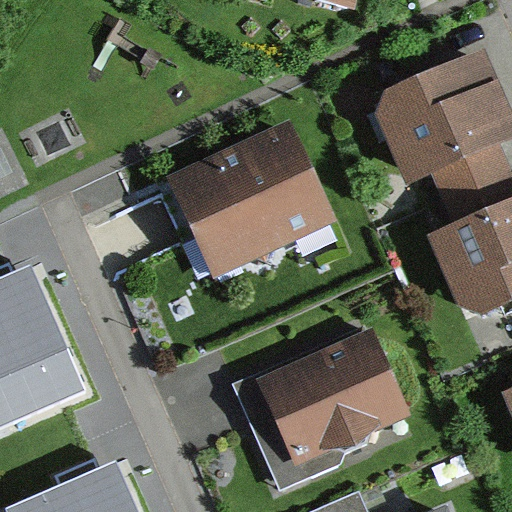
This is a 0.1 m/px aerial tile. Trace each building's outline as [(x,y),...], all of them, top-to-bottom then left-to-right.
[(337,0),(265,0),(332,19),(337,0)] [(450,208),(506,183),(493,152),(511,143),(511,140),(479,67),(382,110),(416,187),(436,179),(450,208)] [(288,142),(165,196),(207,291),(330,238),(288,142)] [(511,195),(506,183),(450,208),(463,239),(440,249),(473,322),(511,304),(511,195)] [(0,434),(81,400),(31,283),(0,295),(0,434)] [(397,415),(366,340),(250,388),(281,462),(397,415)] [(129,511),(115,479),(39,511),(129,511)]
